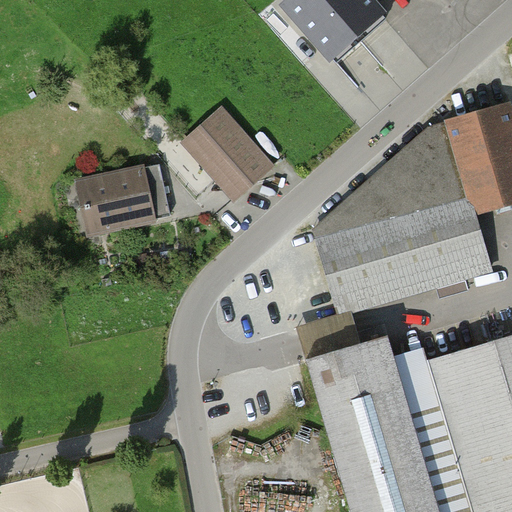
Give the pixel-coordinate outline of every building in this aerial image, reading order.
[(386,23),(365,0),(301,0),(288,12),(337,67),(386,23)] [(511,209),(511,106),(452,123),(480,219),(511,209)] [(227,110),(186,146),(239,204),(279,167),(227,110)] [(491,272),(445,126),(318,231),(345,317),(491,272)] [(151,167),(81,184),(94,239),(164,223),(151,167)] [(154,317),(91,327),(96,354),(159,343),(154,317)] [(448,511),(398,336),(317,360),(360,511),(448,511)] [(511,511),(511,338),(434,362),(479,511),(511,511)]
